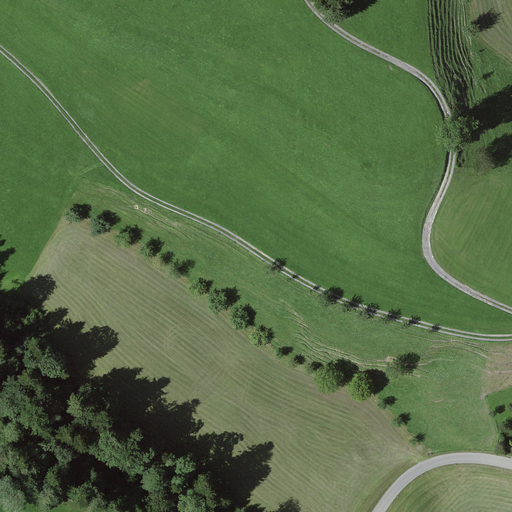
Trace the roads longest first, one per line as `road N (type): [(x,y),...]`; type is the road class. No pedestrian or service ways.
road 1 (track): [(511,337),(467,335),(344,302),(129,186),(0,47)]
road 2 (track): [(306,0),(334,29),(418,73),(443,100),(455,134),(451,172),(425,236),(428,256),(440,272),(511,310)]
road 3 (tertiary): [(378,511),(415,473),(439,461),(511,467)]
